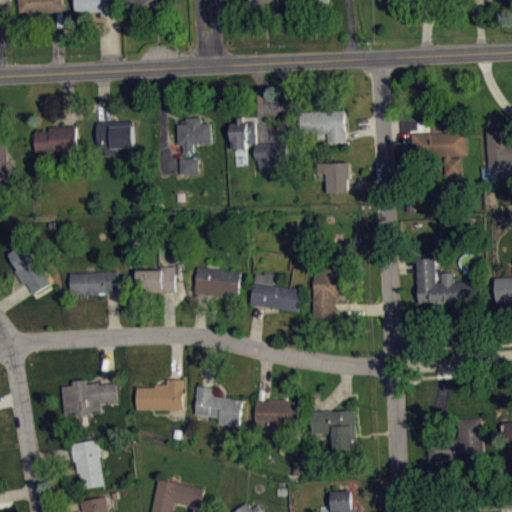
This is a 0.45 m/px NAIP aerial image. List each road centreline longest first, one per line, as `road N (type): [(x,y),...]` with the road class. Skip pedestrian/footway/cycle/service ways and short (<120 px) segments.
road 1 (residential): [(0,347),(33,338),(186,334),(345,364),(511,358)]
road 2 (tertiary): [(0,75),(511,51)]
road 3 (residential): [(401,511),(377,59)]
road 4 (residential): [(39,511),(11,345),(0,324)]
